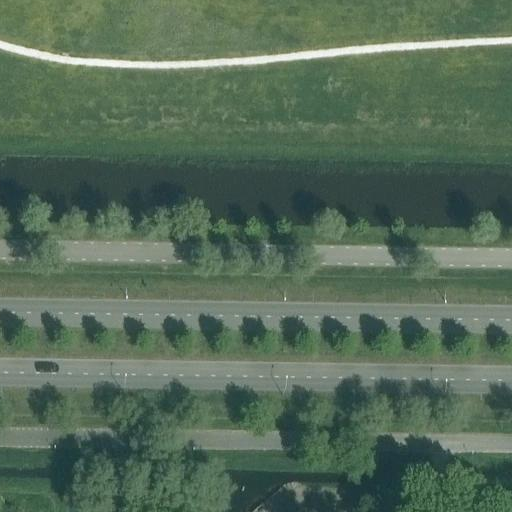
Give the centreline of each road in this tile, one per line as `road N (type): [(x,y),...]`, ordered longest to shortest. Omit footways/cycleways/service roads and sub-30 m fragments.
road 1 (tertiary): [(511,259),(0,250)]
road 2 (trunk): [(0,373),(511,380)]
road 3 (trunk): [(511,319),(0,312)]
